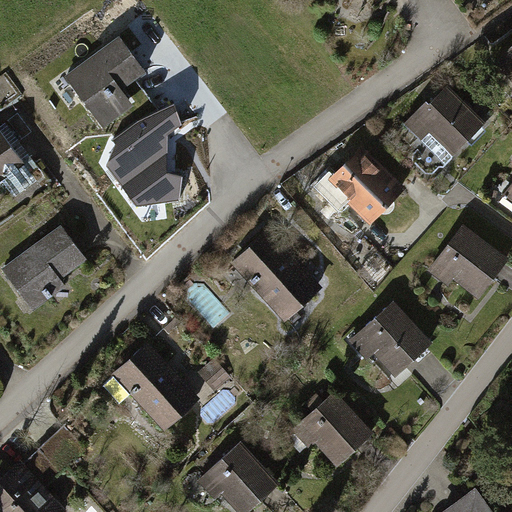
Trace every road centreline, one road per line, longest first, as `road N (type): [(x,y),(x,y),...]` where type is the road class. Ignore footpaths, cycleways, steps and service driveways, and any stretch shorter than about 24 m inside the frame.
road 1 (residential): [(0,417),(256,179),(457,31)]
road 2 (residential): [(375,511),(511,337)]
